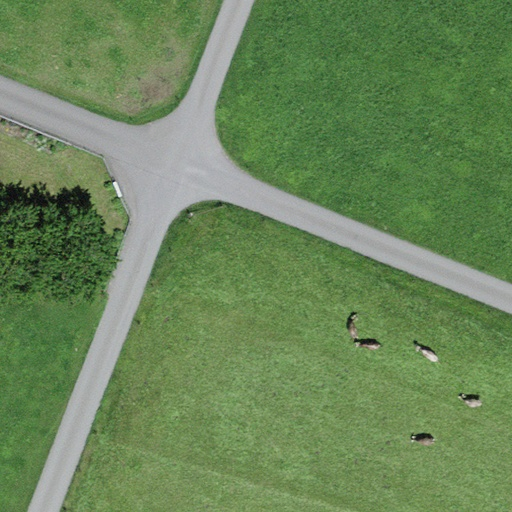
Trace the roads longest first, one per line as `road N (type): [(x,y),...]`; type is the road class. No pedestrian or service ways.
road 1 (track): [(50,511),(184,166)]
road 2 (track): [(184,166),(511,308)]
road 3 (track): [(184,166),(0,90)]
road 4 (track): [(246,0),(184,166)]
